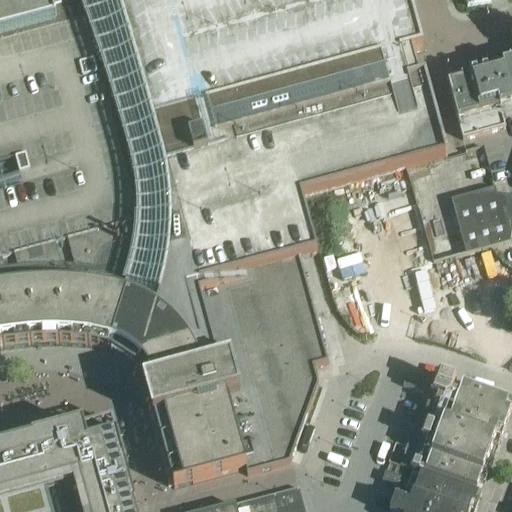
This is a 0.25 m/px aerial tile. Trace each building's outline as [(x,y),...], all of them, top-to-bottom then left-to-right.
[(0,0),(0,352),(3,352),(2,351),(3,351),(4,352),(30,349),(30,348),(31,348),(31,349),(58,348),(58,347),(59,347),(59,348),(87,350),(87,349),(88,349),(88,350),(108,354),(111,356),(112,354),(110,353),(108,353),(110,346),(113,347),(114,343),(128,347),(144,352),(143,357),(138,372),(137,370),(134,369),(134,370),(136,372),(138,374),(145,387),(146,388),(144,388),(149,404),(151,413),(153,422),(155,421),(158,434),(161,445),(174,492),(245,473),(247,479),(290,468),(313,404),(319,388),(315,376),(314,371),(328,367),(316,323),(313,313),(300,262),(317,258),(309,229),(302,201),(447,161),(436,121),(425,82),(418,84),(411,58),(423,55),(408,0),(0,0)] [(465,0),(467,10),(490,6),(489,0),(465,0)] [(511,67),(446,86),(462,144),(505,132),(502,121),(511,118),(511,67)] [(511,200),(496,199),(495,192),(451,205),(466,259),(511,247),(510,245),(511,232),(511,200)] [(413,475),(476,498),(495,444),(500,446),(511,413),(511,407),(448,384),(437,381),(437,382),(407,377),(403,390),(426,398),(407,451),(395,447),(388,466),(413,475)] [(136,511),(117,442),(113,425),(91,432),(84,434),(83,430),(32,444),(33,445),(16,450),(0,454),(0,511),(136,511)] [(476,511),(481,499),(476,498),(413,475),(410,484),(385,476),(382,485),(407,494),(404,502),(396,500),(392,511),(476,511)] [(304,511),(299,492),(223,511),(304,511)]
